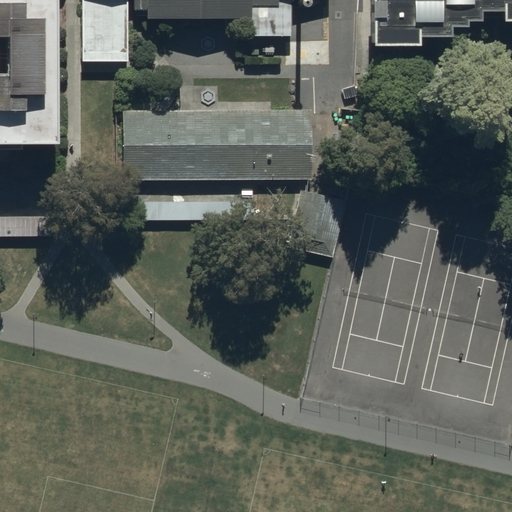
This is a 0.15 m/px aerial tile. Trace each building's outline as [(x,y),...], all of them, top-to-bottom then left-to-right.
[(0,0),(0,140),(52,141),(52,0),(0,0)] [(78,0),(79,62),(128,62),(127,28),(248,27),(248,45),(291,45),(291,2),(327,2),(327,0),(78,0)] [(511,0),(369,0),(369,44),(415,44),(415,35),(442,35),(442,26),(459,26),(459,20),(475,20),(475,9),(497,9),(498,24),(511,23),(511,0)] [(309,110),(121,111),(122,180),(310,180),(309,110)] [(333,263),(347,203),(306,194),(292,254),(333,263)] [(253,221),(253,203),(122,204),(122,221),(253,221)] [(51,217),(0,217),(0,237),(51,237),(51,217)]
